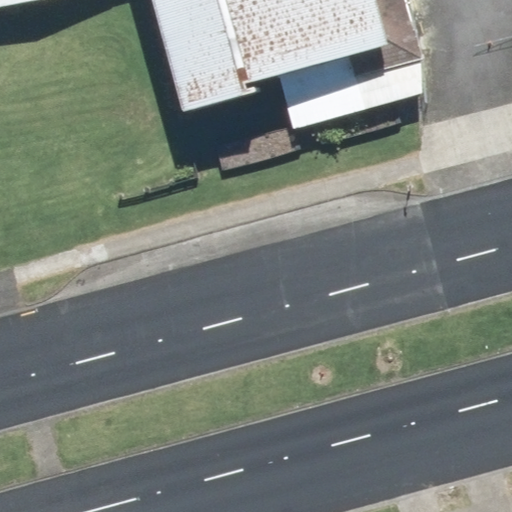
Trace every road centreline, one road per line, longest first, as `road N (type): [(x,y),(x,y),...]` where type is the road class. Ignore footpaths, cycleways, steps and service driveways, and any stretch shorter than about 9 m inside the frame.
road 1 (primary): [(0,385),(511,245)]
road 2 (primary): [(511,402),(110,511)]
